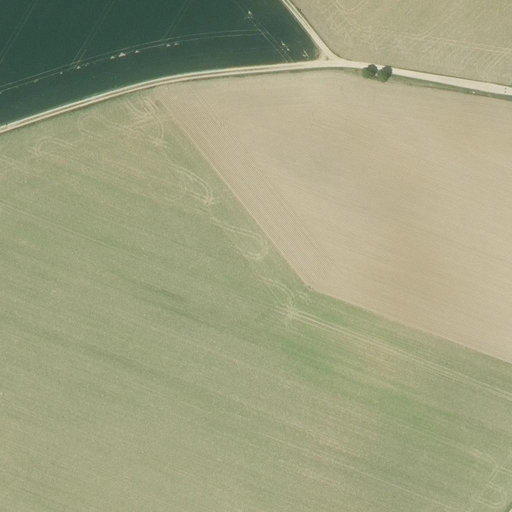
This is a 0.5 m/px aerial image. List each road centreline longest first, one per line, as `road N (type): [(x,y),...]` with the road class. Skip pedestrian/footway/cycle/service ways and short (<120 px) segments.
road 1 (track): [(0,129),(174,78),(341,63)]
road 2 (track): [(341,63),(511,87)]
